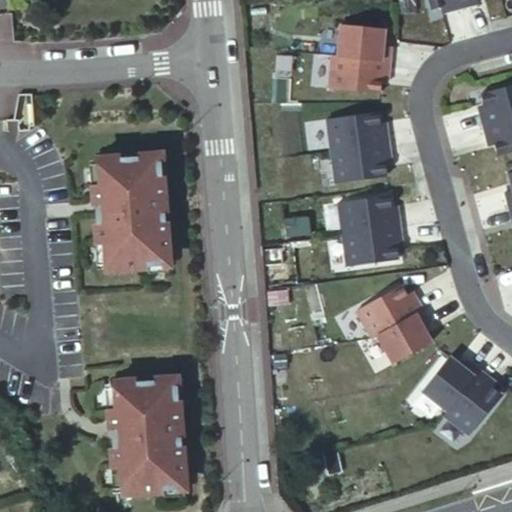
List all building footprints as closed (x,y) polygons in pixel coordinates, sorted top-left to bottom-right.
[(422,0),(426,14),(478,0),(422,0)] [(388,26),(343,23),(340,53),(334,53),(331,89),(384,93),(385,80),(394,80),(396,46),(387,41),(388,26)] [(511,81),(480,90),(484,103),(478,105),(487,137),(494,135),(499,153),(511,150),(511,81)] [(380,110),(328,117),(336,182),(389,175),(387,162),(395,161),(389,119),(381,120),(380,110)] [(161,155),(99,159),(100,182),(96,182),(100,244),(104,244),(106,266),(150,263),(169,262),(163,174),(161,155)] [(161,155),(163,174),(170,174),(169,155),(161,155)] [(99,159),(91,160),(92,182),(96,182),(100,182),(99,159)] [(389,196),(340,201),(346,266),(405,260),(399,202),(390,203),(389,196)] [(100,244),(96,244),(98,267),(106,266),(104,244),(100,244)] [(150,263),(150,271),(169,270),(169,262),(150,263)] [(412,279),(357,311),(373,338),(379,337),(394,364),(438,338),(431,325),(437,322),(412,279)] [(455,352),(419,397),(471,438),(506,394),(455,352)] [(176,379),(177,398),(185,397),(184,378),(176,379)] [(176,379),(113,382),(115,405),(111,405),(115,472),(119,472),(120,494),(164,492),(183,491),(177,398),(176,379)] [(105,383),(107,405),(111,405),(115,405),(113,382),(105,383)] [(111,472),(112,495),(120,494),(119,472),(115,472),(111,472)] [(164,492),(164,499),(183,498),(183,491),(164,492)]
